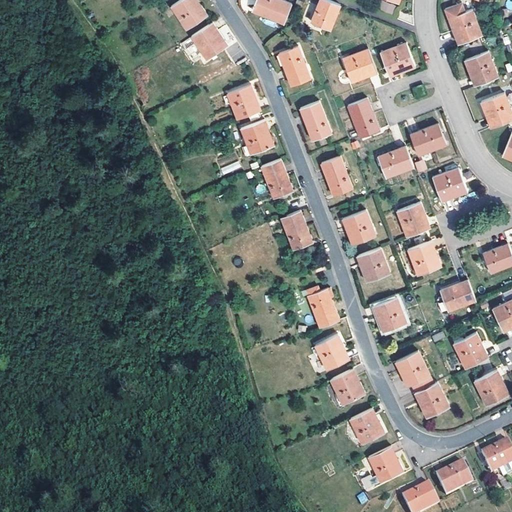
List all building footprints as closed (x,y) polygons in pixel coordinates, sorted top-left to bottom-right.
[(199,6),(195,0),(181,0),(174,6),(189,28),(209,14),(202,4),(199,6)] [(284,0),(257,0),(254,9),(286,23),(294,4),(284,0)] [(332,0),(321,0),(313,22),(332,30),(343,4),(332,0)] [(459,42),(483,33),(473,7),(466,10),(462,1),(446,8),(454,29),(458,27),(460,33),(456,34),(459,42)] [(230,45),(223,35),(220,37),(217,32),(215,30),(218,28),(214,22),(211,24),(193,36),(209,59),(230,45)] [(225,49),(234,63),(246,56),(237,42),(225,49)] [(302,45),(282,52),(295,84),(314,78),(302,45)] [(409,45),(384,55),(390,71),(402,66),(403,68),(404,71),(417,66),(409,45)] [(344,58),(353,82),(365,78),(365,75),(364,73),(377,68),(370,48),(344,58)] [(489,50),(466,59),(470,69),(472,68),(474,68),(479,82),(498,75),(489,50)] [(390,71),(391,75),(404,71),(403,68),(402,66),(390,71)] [(365,78),(379,72),(377,68),(364,73),(365,75),(365,78)] [(470,69),(475,84),(479,82),(474,68),(472,68),(470,69)] [(253,84),(229,93),(239,119),(262,110),(260,104),(256,105),(253,97),(257,96),(253,84)] [(427,94),(424,84),(414,88),(418,97),(427,94)] [(511,110),(505,92),(482,100),(486,112),(488,111),(491,110),(496,125),(511,118),(511,110)] [(369,98),(350,105),(361,138),(381,130),(369,98)] [(322,100),(303,107),(315,139),(334,132),(322,100)] [(486,112),(492,126),(496,125),(491,110),(488,111),(486,112)] [(267,119),(243,127),(252,154),(276,145),(272,134),(267,135),(265,128),(269,127),(267,119)] [(441,124),(413,134),(421,154),(448,144),(441,124)] [(408,146),(380,157),(388,177),(416,166),(408,146)] [(343,155),(324,162),(337,194),(355,187),(343,155)] [(283,158),(264,166),(276,197),(295,190),(283,158)] [(221,167),(223,174),(241,168),(239,161),(221,167)] [(460,167),(435,177),(444,200),(451,197),(449,193),(456,191),(457,193),(457,195),(469,190),(460,167)] [(422,202),(399,211),(409,236),(429,228),(423,214),(424,213),(426,213),(422,202)] [(368,208),(350,216),(355,229),(351,230),(356,243),(378,234),(368,208)] [(303,209),(284,217),(295,248),(315,242),(303,209)] [(432,227),(426,213),(424,213),(423,214),(429,228),(432,227)] [(350,216),(346,217),(351,230),(355,229),(350,216)] [(439,253),(434,240),(429,241),(435,255),(436,254),(439,253)] [(429,241),(410,249),(421,275),(444,266),(439,253),(436,254),(435,255),(429,241)] [(511,249),(510,244),(485,254),(492,272),(511,264),(511,249)] [(360,255),(370,280),(392,272),(383,246),(364,253),(360,255)] [(470,279),(441,290),(449,311),(478,300),(470,279)] [(322,327),(342,319),(338,310),(333,296),(336,294),(333,287),(330,287),(322,290),(320,285),(314,288),(313,287),(310,288),(310,289),(312,294),(310,294),(322,327)] [(399,297),(375,305),(377,310),(378,312),(381,311),(384,318),(381,320),(385,331),(408,322),(399,297)] [(511,299),(495,308),(504,326),(506,325),(511,321),(511,299)] [(432,335),(434,342),(445,337),(443,331),(432,335)] [(478,331),(456,342),(468,367),(486,359),(483,352),(480,345),(484,343),(478,331)] [(340,333),(318,344),(330,369),(348,360),(342,347),(346,345),(340,333)] [(483,352),(486,359),(490,357),(484,343),(480,345),(483,352)] [(342,347),(348,360),(352,358),(346,345),(342,347)] [(408,372),(404,374),(410,385),(414,383),(418,392),(422,390),(436,383),(432,374),(421,350),(402,359),(408,372)] [(398,361),(404,374),(408,372),(402,359),(398,361)] [(356,368),(352,369),(359,383),(362,382),(356,368)] [(352,369),(333,379),(345,403),(367,393),(362,382),(359,383),(352,369)] [(506,383),(499,369),(494,372),(501,385),(506,383)] [(494,372),(478,380),(491,405),(511,394),(506,383),(501,385),(494,372)] [(436,383),(422,390),(428,403),(424,405),(430,416),(452,405),(441,381),(436,383)] [(422,390),(418,392),(424,405),(428,403),(422,390)] [(375,407),(371,408),(374,414),(378,422),(381,420),(375,407)] [(371,408),(352,418),(364,443),(387,432),(381,420),(378,422),(374,414),(371,408)] [(511,441),(511,440),(484,453),(494,473),(502,469),(506,478),(511,474),(511,441)] [(393,446),(390,447),(397,461),(400,460),(393,446)] [(390,447),(371,456),(383,480),(405,469),(400,460),(397,461),(390,447)] [(466,462),(439,475),(449,496),(475,482),(466,462)] [(361,479),(365,489),(375,485),(371,474),(361,479)] [(432,483),(405,496),(412,511),(423,511),(442,503),(432,483)] [(356,495),(361,504),(368,500),(363,491),(356,495)]
